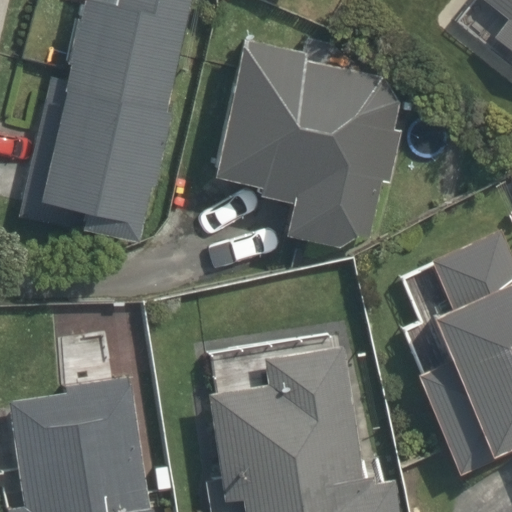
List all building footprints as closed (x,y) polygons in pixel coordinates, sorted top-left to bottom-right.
[(20,204),(85,217),(81,241),(151,255),(201,0),(97,0),(94,18),(79,15),(66,81),(45,77),(20,204)] [(511,0),(503,0),(500,5),(511,13),(511,0)] [(283,241),(370,262),(414,82),(252,42),(218,180),(266,191),(263,202),(291,209),(283,241)] [(511,246),(504,228),(426,261),(448,310),(430,318),(450,365),(417,380),(462,485),(511,463),(511,246)] [(202,480),(207,511),(403,511),(393,448),(358,454),(336,333),(200,357),(221,477),(202,480)] [(24,508),(5,510),(5,511),(158,511),(144,399),(12,416),(24,508)]
